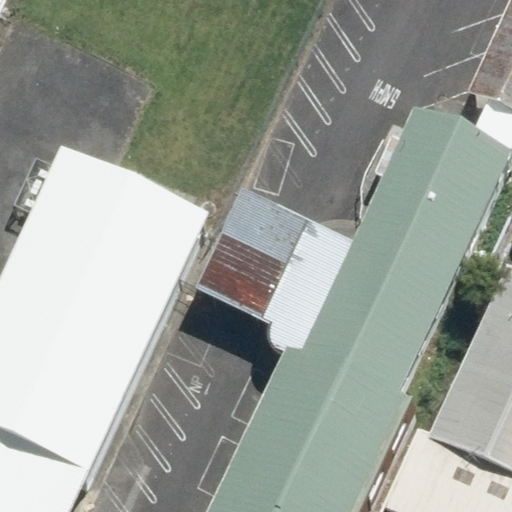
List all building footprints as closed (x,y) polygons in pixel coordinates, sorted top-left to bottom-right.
[(511,41),(482,110),(502,119),(493,139),(511,147),(511,41)] [(320,362),(304,354),(228,511),(383,511),(433,407),(423,402),(511,216),(511,154),(437,118),(320,362)] [(0,511),(91,511),(219,224),(72,159),(0,321),(0,511)] [(511,326),(449,457),(511,486),(511,326)] [(422,511),(511,511),(511,486),(449,457),(422,511)]
